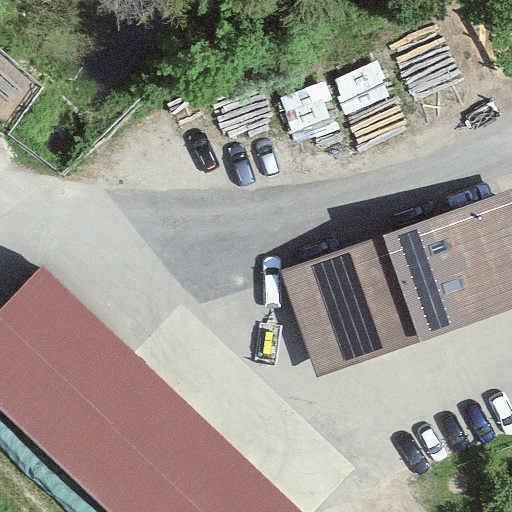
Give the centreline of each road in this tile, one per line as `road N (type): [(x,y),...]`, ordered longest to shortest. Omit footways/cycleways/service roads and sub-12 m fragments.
road 1 (track): [(417,511),(234,344),(146,219),(0,212)]
road 2 (track): [(146,219),(316,212),(410,187),(511,144)]
